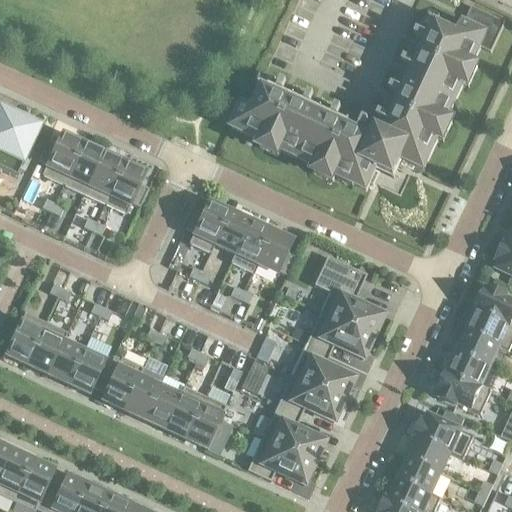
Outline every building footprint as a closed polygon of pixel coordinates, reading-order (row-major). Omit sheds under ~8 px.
[(423,172),(438,142),(438,140),(433,137),(440,122),(446,124),(464,85),(458,83),(466,67),(471,70),(480,50),(491,55),(505,25),(472,9),(458,39),(437,29),(386,139),(377,135),(373,144),(264,93),(254,114),(242,108),(231,131),(264,146),(266,140),(282,148),(279,153),(318,171),(321,166),(336,173),(334,178),(366,193),(376,172),(394,180),(402,162),(423,172)] [(426,39),(418,35),(415,40),(424,44),(426,39)] [(413,66),(405,62),(403,67),(411,71),(413,66)] [(282,85),(278,93),(283,96),(287,87),(282,85)] [(390,95),(398,98),(398,99),(401,93),(392,90),(390,95)] [(309,98),(305,106),(310,108),(314,100),(309,98)] [(0,108),(0,172),(17,180),(41,128),(0,108)] [(336,110),(333,118),(332,119),(338,121),(341,113),(336,110)] [(388,121),(388,120),(380,117),(377,122),(386,126),(388,121)] [(363,123),(360,131),(365,134),(369,125),(363,123)] [(63,189),(82,147),(61,137),(55,149),(47,145),(38,164),(46,168),(41,179),(63,189)] [(83,198),(103,156),(82,147),(63,189),(83,198)] [(104,208),(123,166),(103,156),(83,198),(104,208)] [(145,176),(123,166),(104,208),(126,218),(131,207),(139,211),(148,192),(140,188),(145,176)] [(50,216),(54,207),(45,202),(41,211),(50,216)] [(210,257),(229,215),(208,205),(202,217),(193,213),(185,232),(193,236),(188,247),(210,257)] [(63,211),(54,207),(50,216),(59,220),(63,211)] [(230,266),(250,224),(229,215),(210,257),(214,248),(234,257),(230,266)] [(92,235),(96,226),(87,222),(83,231),(92,235)] [(251,276),(270,234),(250,224),(230,266),(251,276)] [(105,230),(96,226),(92,235),(100,239),(105,230)] [(292,244),(270,234),(251,276),(252,276),(256,267),(277,277),(278,275),(286,279),(295,260),(286,256),(292,244)] [(511,278),(511,251),(504,247),(496,263),(500,265),(497,272),(511,278)] [(366,278),(326,260),(313,289),(329,296),(320,316),(374,341),(382,325),(371,321),(374,314),(354,305),(366,278)] [(197,284),(201,275),(192,271),(188,280),(197,284)] [(210,279),(201,275),(197,284),(206,288),(210,279)] [(58,301),(62,292),(53,287),(49,297),(58,301)] [(238,303),(243,294),(234,290),(230,299),(238,303)] [(288,290),(284,299),(293,303),(297,294),(288,290)] [(511,330),(511,304),(506,301),(508,299),(491,291),(490,294),(486,292),(476,314),(511,330)] [(71,296),(62,292),(58,301),(66,305),(71,296)] [(252,298),(243,294),(238,303),(247,307),(252,298)] [(217,296),(209,312),(218,316),(225,299),(217,296)] [(139,306),(133,319),(140,322),(146,309),(139,306)] [(99,320),(103,311),(94,307),(90,316),(99,320)] [(112,315),(103,311),(99,320),(108,324),(112,315)] [(511,330),(476,314),(477,315),(467,335),(509,354),(511,347),(511,330)] [(26,368),(46,326),(24,316),(19,327),(16,325),(7,344),(11,346),(5,358),(26,368)] [(367,356),(374,341),(320,316),(305,347),(329,358),(333,348),(354,358),(357,352),(367,356)] [(257,320),(253,331),(261,334),(265,324),(257,320)] [(47,377),(67,336),(46,326),(26,368),(47,377)] [(154,346),(158,337),(149,332),(145,341),(154,346)] [(491,370),(500,351),(509,355),(509,354),(467,335),(458,355),(499,375),(500,374),(491,370)] [(68,387),(83,354),(63,345),(67,336),(47,377),(68,387)] [(258,358),(269,363),(277,341),(266,336),(258,358)] [(167,341),(158,337),(154,346),(163,350),(167,341)] [(324,368),(329,358),(305,347),(291,379),(345,404),(352,389),(342,384),(345,377),(324,368)] [(195,365),(200,356),(191,352),(186,361),(195,365)] [(98,393),(114,360),(113,360),(109,369),(104,366),(104,365),(83,354),(68,387),(89,397),(92,391),(98,393)] [(490,395),(499,375),(458,355),(449,375),(448,375),(447,376),(491,396),(491,395),(490,395)] [(204,369),(208,360),(200,356),(195,365),(204,369)] [(123,413),(142,371),(121,361),(120,363),(114,360),(98,393),(104,396),(101,403),(123,413)] [(143,422),(159,390),(139,380),(143,371),(142,371),(123,413),(143,422)] [(229,380),(238,385),(242,376),(233,371),(229,380)] [(481,417),(491,396),(447,376),(437,397),(441,399),(440,402),(456,409),(458,407),(481,417)] [(247,377),(241,391),(256,398),(262,384),(247,377)] [(338,419),(345,404),(291,379),(276,410),(300,421),(304,411),(325,421),(328,415),(338,419)] [(164,432),(183,390),(179,399),(159,390),(143,422),(164,432)] [(185,442),(204,400),(183,390),(164,432),(185,442)] [(206,452),(226,410),(204,400),(185,442),(206,452)] [(295,431),(300,421),(276,410),(261,442),(316,467),(323,452),(313,447),(316,441),(295,431)] [(463,462),(474,439),(428,419),(425,425),(422,424),(414,440),(463,462)] [(441,477),(450,457),(463,463),(463,462),(414,440),(418,442),(408,462),(441,477)] [(309,482),(316,467),(261,442),(246,474),(270,485),(275,475),(296,484),(299,478),(309,482)] [(0,479),(12,454),(0,448),(0,479)] [(0,498),(13,505),(32,463),(12,454),(0,479),(0,498)] [(432,497),(441,477),(408,462),(399,483),(440,502),(441,501),(432,497)] [(54,473),(32,463),(13,505),(28,511),(43,511),(57,483),(51,480),(54,473)] [(498,478),(503,467),(494,463),(489,474),(498,478)] [(76,511),(88,489),(66,479),(63,485),(57,483),(43,511),(76,511)] [(408,511),(435,511),(440,502),(399,483),(390,502),(386,501),(408,511)] [(489,498),(493,488),(484,484),(479,494),(489,498)] [(102,511),(108,498),(88,489),(76,511),(102,511)] [(483,510),(489,498),(479,494),(474,505),(483,510)] [(127,511),(129,508),(108,498),(102,511),(127,511)] [(408,511),(386,501),(380,511),(408,511)]
